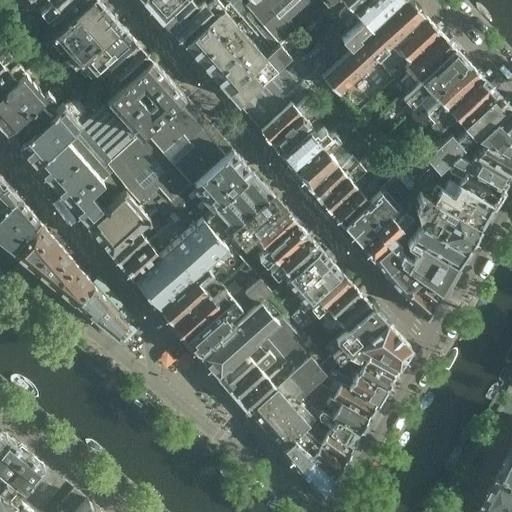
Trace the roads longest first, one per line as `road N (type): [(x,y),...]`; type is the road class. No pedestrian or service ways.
road 1 (residential): [(511,212),(329,511)]
road 2 (residential): [(20,170),(154,322),(164,343),(149,383)]
road 3 (residential): [(149,383),(316,511)]
road 4 (residential): [(0,264),(149,383)]
road 5 (residential): [(126,511),(0,408)]
